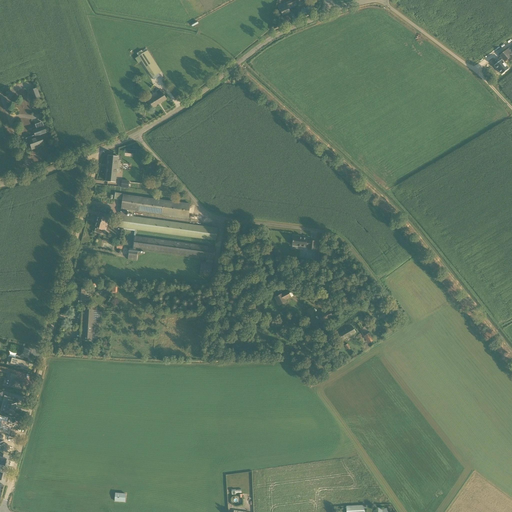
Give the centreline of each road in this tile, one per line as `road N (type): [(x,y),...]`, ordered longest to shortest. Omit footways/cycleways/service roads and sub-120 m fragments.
road 1 (unclassified): [(2,511),(99,152)]
road 2 (unclassified): [(394,307),(327,233),(205,214),(136,132)]
road 3 (unclassified): [(136,132),(170,116),(263,44),(332,12)]
